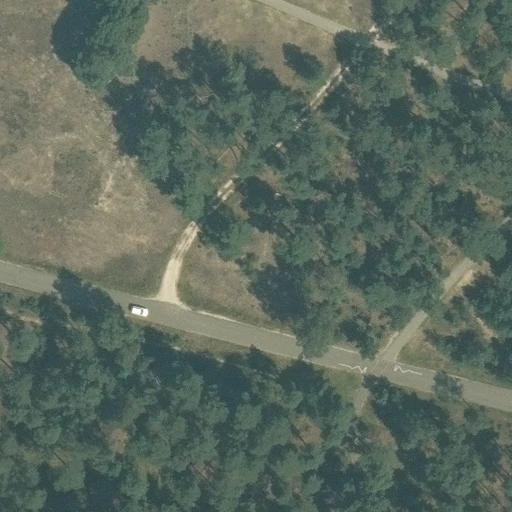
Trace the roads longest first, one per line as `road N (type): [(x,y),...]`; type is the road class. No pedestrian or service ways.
road 1 (unclassified): [(511,395),(374,368),(0,265)]
road 2 (track): [(158,308),(188,234),(367,43),(394,0)]
